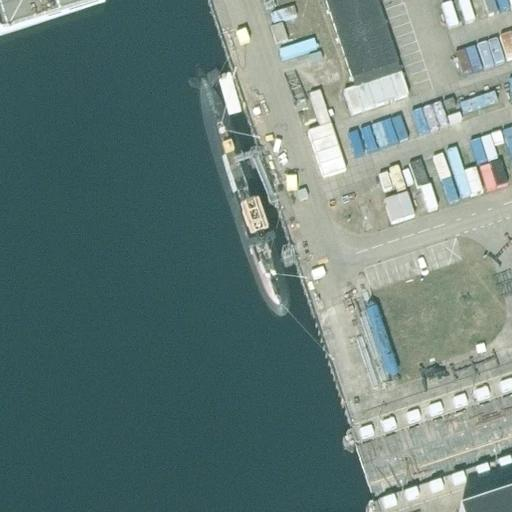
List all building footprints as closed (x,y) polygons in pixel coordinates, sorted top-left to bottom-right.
[(345,10),(346,11),(353,9),(352,8),(374,0),(311,0),(318,19),(345,10)] [(353,9),(346,11),(346,13),(328,19),(348,77),(383,65),(364,7),(353,10),(353,9)] [(270,31),(276,48),(287,44),(282,27),(270,31)] [(338,59),(300,72),(307,94),(345,82),(338,59)] [(511,511),(511,503),(484,511),(511,511)]
